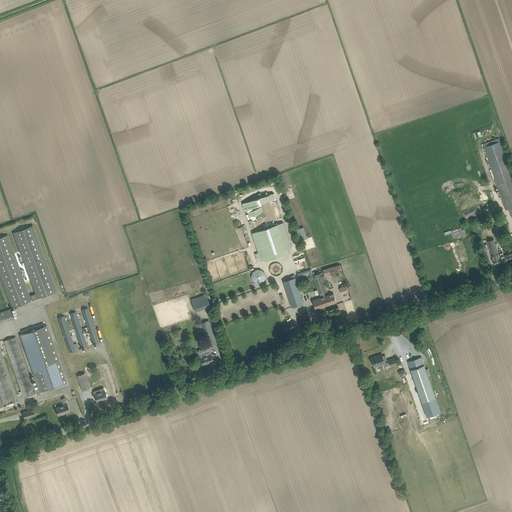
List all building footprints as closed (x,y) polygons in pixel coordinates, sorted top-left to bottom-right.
[(499,138),(483,144),(488,160),(486,161),(487,165),(490,164),(491,166),(506,210),(509,209),(511,216),(511,174),(507,160),(499,138)] [(501,235),(510,233),(509,231),(509,230),(507,220),(497,222),(501,235)] [(283,223),(252,233),(259,253),(261,260),(265,259),(266,261),(289,253),(287,248),(291,247),(283,223)] [(0,275),(10,304),(12,308),(57,292),(33,225),(28,227),(23,228),(17,231),(13,232),(35,294),(30,296),(8,235),(3,237),(0,237),(0,275)] [(304,227),(297,229),(299,240),(306,239),(304,227)] [(460,228),(450,231),(452,238),(465,233),(464,229),(462,230),(461,228),(460,228)] [(493,239),(487,242),(493,259),(495,265),(506,261),(504,255),(503,253),(499,255),(493,239)] [(250,273),(256,285),(266,280),(261,268),(250,273)] [(311,271),(311,268),(297,273),(298,277),(309,273),(310,276),(313,275),(314,275),(312,271),(311,271)] [(323,272),(314,275),(313,275),(314,278),(319,294),(320,293),(321,297),(323,302),(326,302),(327,305),(337,302),(335,298),(334,293),(325,296),(324,292),(327,291),(323,280),(326,279),(324,274),(323,272)] [(292,307),(304,303),(295,278),(283,281),(292,307)] [(339,288),(341,295),(348,292),(346,285),(339,288)] [(207,296),(206,294),(191,299),(196,311),(211,306),(209,302),(210,301),(211,299),(209,295),(207,296)] [(323,302),(321,297),(313,300),(316,309),(327,305),(326,302),(323,302)] [(6,310),(0,311),(0,323),(14,318),(11,308),(6,310)] [(93,344),(99,342),(88,308),(82,310),(93,344)] [(81,348),(88,346),(76,312),(70,314),(81,348)] [(74,344),(64,316),(58,318),(69,352),(76,350),(79,349),(77,343),(74,344)] [(217,344),(209,320),(195,325),(198,333),(203,331),(209,347),(217,344)] [(33,331),(20,335),(38,387),(33,389),(35,394),(36,395),(40,394),(40,392),(66,383),(46,326),(38,329),(33,331)] [(33,389),(24,361),(15,336),(0,341),(0,407),(36,396),(33,389)] [(182,341),(176,344),(178,349),(184,346),(182,341)] [(211,354),(210,351),(200,354),(201,358),(203,365),(214,361),(212,354),(211,354)] [(371,358),(372,363),(373,366),(381,363),(381,365),(389,362),(390,366),(398,364),(396,358),(387,361),(385,355),(383,356),(383,355),(376,358),(375,357),(371,358)] [(421,357),(408,362),(409,364),(409,365),(411,369),(424,365),(423,362),(421,357)] [(424,365),(411,369),(422,403),(430,400),(435,398),(436,398),(426,372),(424,365)] [(88,376),(77,380),(82,395),(93,391),(88,376)] [(107,398),(105,394),(104,390),(104,391),(95,395),(94,394),(95,397),(97,402),(107,398)] [(58,415),(69,411),(65,398),(61,399),(63,406),(56,408),(58,415)] [(24,419),(35,416),(33,409),(22,413),(24,419)]
